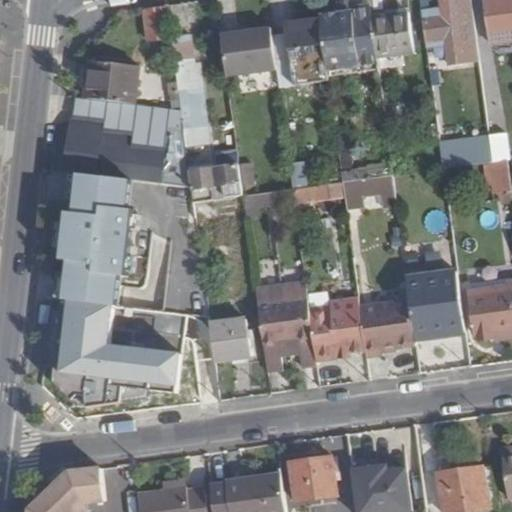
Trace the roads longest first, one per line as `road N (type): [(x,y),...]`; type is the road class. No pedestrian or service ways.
road 1 (residential): [(511,389),(28,454),(0,450)]
road 2 (tertiary): [(45,0),(0,393)]
